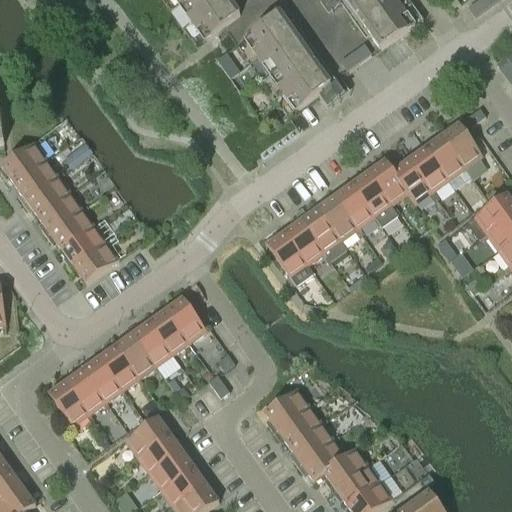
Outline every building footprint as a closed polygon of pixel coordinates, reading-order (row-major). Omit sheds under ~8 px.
[(423,25),(405,0),(160,0),(197,52),(225,32),(288,121),(380,55),(423,25)] [(487,0),(484,0),(478,5),(484,13),(493,7),(487,0)] [(478,5),(469,11),(475,20),(484,13),(478,5)] [(499,72),(505,81),(511,75),(511,70),(508,65),(499,72)] [(480,113),(467,122),(472,130),(485,121),(480,113)] [(446,132),(439,137),(465,173),(483,161),(459,128),(448,135),(446,132)] [(435,145),(425,152),(449,185),(465,173),(439,137),(432,141),(435,145)] [(14,188),(47,164),(35,146),(12,162),(0,171),(0,175),(3,180),(7,178),(14,188)] [(82,163),(91,157),(85,148),(76,155),(82,163)] [(413,156),(406,160),(432,197),(449,185),(425,152),(415,159),(413,156)] [(402,169),(393,175),(392,176),(408,198),(407,199),(415,209),(432,197),(406,160),(399,165),(402,169)] [(18,200),(22,207),(59,181),(47,164),(14,188),(21,198),(18,200)] [(372,169),(365,173),(391,210),(407,199),(408,198),(392,176),(393,175),(385,164),(374,172),(372,169)] [(361,182),(351,189),(375,222),(391,210),(365,173),(358,178),(361,182)] [(59,181),(22,207),(27,213),(31,211),(38,221),(71,197),(59,181)] [(338,193),(332,197),(358,234),(375,222),(351,189),(341,196),(338,193)] [(41,233),(46,240),(83,214),(71,197),(38,221),(45,231),(41,233)] [(327,206),(317,213),(341,246),(358,234),(332,197),(325,202),(327,206)] [(474,222),(486,239),(511,220),(511,205),(507,198),(474,222)] [(302,212),(296,217),(298,221),(305,216),(302,212)] [(305,216),(298,221),(325,258),(341,246),(317,213),(308,220),(305,216)] [(54,244),(61,254),(94,230),(83,214),(46,240),(51,247),(54,244)] [(511,220),(486,239),(498,256),(511,245),(511,220)] [(294,230),(284,237),(308,270),(325,258),(298,221),(292,226),(294,230)] [(65,266),(70,273),(106,247),(94,230),(61,254),(69,264),(65,266)] [(291,282),(308,270),(284,237),(274,244),(272,240),(264,246),(291,282)] [(464,278),(474,270),(459,251),(466,245),(460,238),(443,252),(464,278)] [(384,250),(383,255),(388,262),(398,255),(391,245),(384,250)] [(511,245),(498,256),(510,272),(511,271),(511,245)] [(119,264),(106,247),(70,273),(75,280),(78,277),(86,288),(119,264)] [(475,282),(466,288),(469,292),(473,298),(482,292),(475,282)] [(170,306),(163,311),(189,348),(207,335),(183,302),(172,310),(170,306)] [(163,311),(156,316),(159,320),(149,327),(173,360),(189,348),(163,311)] [(156,372),(173,360),(149,327),(139,334),(137,330),(130,335),(156,372)] [(140,383),(156,372),(130,335),(123,340),(126,343),(116,350),(140,383)] [(123,395),(140,383),(116,350),(106,357),(103,354),(97,359),(123,395)] [(106,407),(123,395),(97,359),(90,364),(93,367),(83,374),(106,407)] [(228,359),(218,366),(225,375),(234,368),(228,359)] [(90,419),(106,407),(83,374),(73,381),(70,378),(64,383),(90,419)] [(208,375),(203,378),(208,385),(213,382),(208,375)] [(221,402),(230,396),(217,379),(209,385),(221,402)] [(72,432),(90,419),(64,383),(57,387),(59,391),(49,398),(72,432)] [(183,391),(175,396),(181,404),(189,398),(183,391)] [(269,430),(273,437),(310,411),(298,393),(264,417),(272,428),(269,430)] [(310,411),(273,437),(278,444),(282,441),(289,451),(322,427),(310,411)] [(125,445),(138,463),(171,439),(164,429),(167,427),(162,419),(125,445)] [(292,463),(297,470),(334,444),(322,427),(289,451),(296,461),(292,463)] [(138,463),(150,479),(186,453),(181,446),(178,449),(171,439),(138,463)] [(105,443),(101,447),(105,453),(110,450),(105,443)] [(313,485),(324,477),(323,476),(346,460),(345,460),(334,444),(297,470),(302,477),(306,474),(313,485)] [(327,489),(332,496),(368,469),(356,452),(345,460),(346,460),(323,476),(324,477),(330,486),(327,489)] [(150,479),(162,496),(195,472),(187,462),(191,460),(186,453),(150,479)] [(7,462),(3,456),(0,457),(0,483),(11,475),(4,465),(7,462)] [(340,500),(347,510),(380,486),(368,469),(332,496),(337,502),(340,500)] [(173,511),(210,486),(205,479),(202,482),(195,472),(162,496),(173,511)] [(18,485),(11,475),(0,483),(0,508),(27,489),(22,483),(18,485)] [(428,478),(420,483),(423,488),(426,491),(431,488),(434,486),(434,485),(431,481),(429,477),(428,478)] [(215,493),(210,486),(173,511),(210,511),(219,506),(211,495),(215,493)] [(380,511),(393,503),(380,486),(347,510),(348,511),(380,511)] [(32,496),(27,489),(0,508),(0,511),(32,511),(36,509),(28,499),(32,496)] [(416,498),(409,503),(415,511),(441,511),(429,494),(419,502),(416,498)] [(126,496),(114,505),(119,511),(137,511),(138,511),(126,496)] [(405,511),(404,511),(415,511),(409,503),(403,508),(405,511)]
